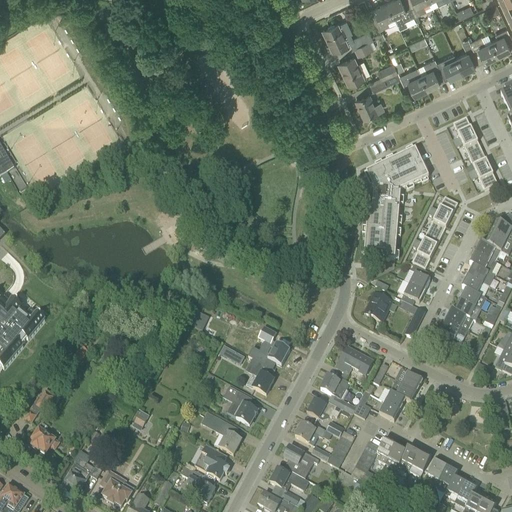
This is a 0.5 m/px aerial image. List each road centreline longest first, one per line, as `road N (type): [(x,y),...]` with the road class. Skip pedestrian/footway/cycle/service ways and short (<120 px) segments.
road 1 (unclassified): [(232,511),(334,322)]
road 2 (residential): [(407,361),(477,221),(511,205)]
road 3 (unclassified): [(334,322),(344,283),(337,154)]
road 4 (residential): [(337,154),(477,88)]
road 5 (unclassified): [(337,154),(284,28)]
